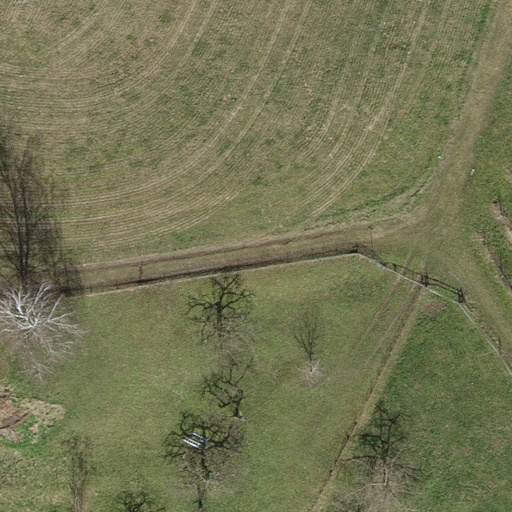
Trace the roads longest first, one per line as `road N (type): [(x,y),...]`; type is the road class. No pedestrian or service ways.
road 1 (track): [(0,265),(24,274),(234,258),(390,221)]
road 2 (track): [(390,221),(438,200),(510,0)]
